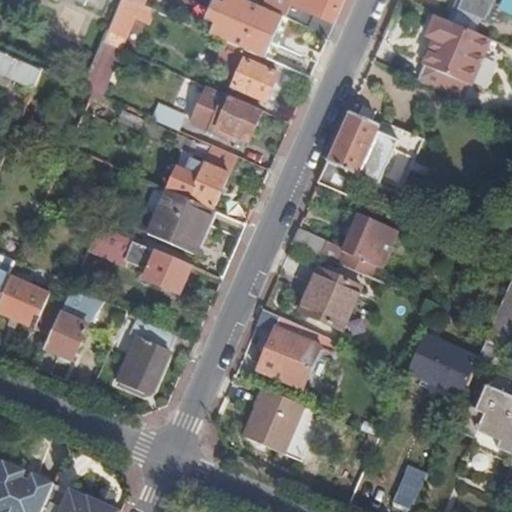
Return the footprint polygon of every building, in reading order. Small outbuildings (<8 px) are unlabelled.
[(81,0),(104,10),(107,0),(81,0)] [(124,0),(105,44),(120,50),(139,5),(126,0),(124,0)] [(126,0),(139,5),(145,8),(148,0),(126,0)] [(266,60),(284,20),(265,11),(239,0),(228,0),(225,7),(216,3),(207,23),(216,27),(212,37),(231,45),(266,60)] [(284,20),(329,39),(341,13),(346,0),(270,0),(265,11),(284,20)] [(493,43),(438,20),(429,41),(436,44),(425,69),(427,70),(421,83),(446,94),(468,103),(493,43)] [(105,44),(86,91),(101,98),(121,51),(120,50),(105,44)] [(274,76),(278,66),(266,60),(231,45),(219,71),(239,79),(234,89),(268,104),(280,79),(274,76)] [(0,53),(0,74),(36,91),(44,73),(0,53)] [(251,145),(264,114),(208,89),(193,126),(231,143),(233,137),(242,141),(251,145)] [(86,115),(89,110),(82,107),(80,112),(86,115)] [(157,122),(179,132),(185,118),(163,108),(157,122)] [(382,127),(352,114),(345,129),(321,186),(351,199),(361,177),(381,186),(401,142),(380,133),(382,127)] [(239,147),(242,141),(233,137),(231,143),(239,147)] [(232,176),(240,158),(215,148),(208,165),(232,176)] [(214,210),(216,212),(232,176),(208,165),(197,160),(192,174),(181,170),(172,192),(214,210)] [(194,256),(214,210),(172,192),(165,189),(145,235),(194,256)] [(324,240),(301,230),(294,246),(373,280),(378,268),(383,271),(399,233),(361,217),(347,251),(324,240)] [(200,292),(209,275),(103,228),(93,250),(106,256),(110,246),(133,257),(130,263),(151,272),(148,281),(181,296),(186,285),(200,292)] [(8,270),(17,273),(23,258),(15,254),(8,270)] [(345,332),(364,289),(322,271),(303,314),(345,332)] [(0,273),(0,310),(14,279),(0,273)] [(14,279),(0,310),(0,314),(54,338),(63,316),(67,308),(68,304),(14,279)] [(103,317),(124,326),(129,313),(76,289),(68,304),(67,308),(89,318),(103,314),(103,317)] [(511,289),(494,332),(489,343),(511,353),(511,289)] [(294,324),(266,312),(260,324),(278,332),(260,373),(304,392),(322,350),(289,335),(294,324)] [(54,338),(48,350),(76,362),(91,329),(63,316),(54,338)] [(154,392),(179,334),(141,318),(134,336),(140,339),(121,384),(146,396),(154,392)] [(481,361),(426,337),(410,375),(465,399),(481,361)] [(475,447),(511,463),(511,396),(491,387),(480,410),(475,408),(463,433),(478,440),(475,447)] [(308,410),(267,392),(246,439),(287,457),(308,410)] [(45,511),(56,487),(57,486),(35,477),(34,480),(26,476),(27,474),(6,464),(0,477),(0,511),(45,511)] [(411,511),(415,511),(427,486),(408,478),(396,505),(411,511)] [(122,511),(112,508),(116,499),(104,494),(100,502),(90,497),(89,498),(72,491),(71,493),(56,487),(45,511),(122,511)] [(104,494),(116,499),(117,495),(105,490),(104,494)]
